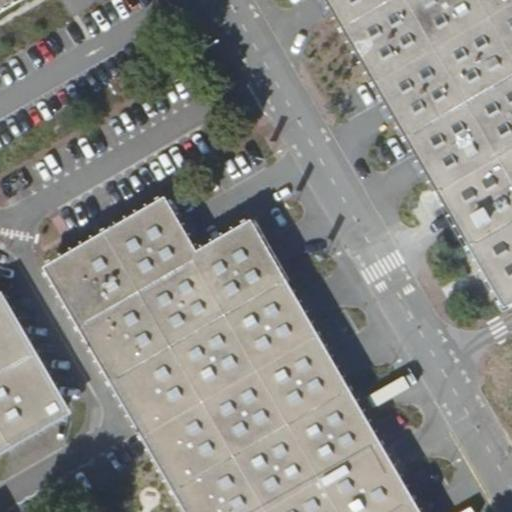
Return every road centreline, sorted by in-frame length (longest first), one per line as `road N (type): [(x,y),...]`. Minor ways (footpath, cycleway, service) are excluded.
road 1 (unclassified): [(0,496),(112,434),(110,405),(8,225)]
road 2 (unclassified): [(269,73),(439,365)]
road 3 (unclassified): [(8,225),(269,73)]
road 4 (unclassified): [(439,365),(511,490)]
